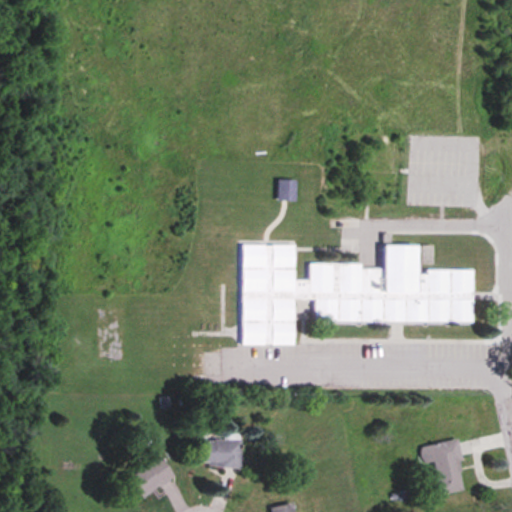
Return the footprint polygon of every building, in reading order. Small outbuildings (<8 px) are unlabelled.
[(274,201),(290,201),(290,182),(274,182),(274,201)] [(468,322),(468,270),(411,270),(411,246),(377,245),(377,268),(358,268),(358,264),(304,263),(304,280),(290,280),(290,245),(241,245),(241,345),(290,346),(290,300),(309,300),(309,322),(468,322)] [(240,440),(194,439),(194,467),(240,467),(240,440)] [(435,495),(460,491),(451,440),(416,446),(419,464),(430,462),(435,495)] [(126,480),(141,500),(172,476),(157,456),(126,480)] [(290,511),(288,503),(265,507),(265,511),(290,511)]
